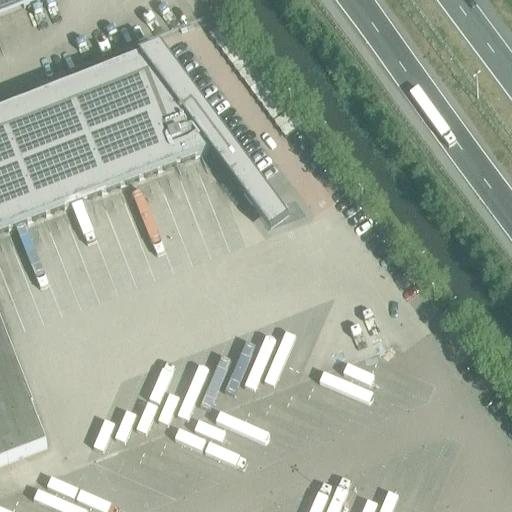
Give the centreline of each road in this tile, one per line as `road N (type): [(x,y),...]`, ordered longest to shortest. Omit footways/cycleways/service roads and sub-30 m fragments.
road 1 (unknown): [(453,401),(380,302),(342,277),(302,274),(152,319),(93,351),(80,374),(79,430),(100,511)]
road 2 (unknown): [(161,511),(453,401)]
road 3 (motorway): [(355,0),(511,212)]
